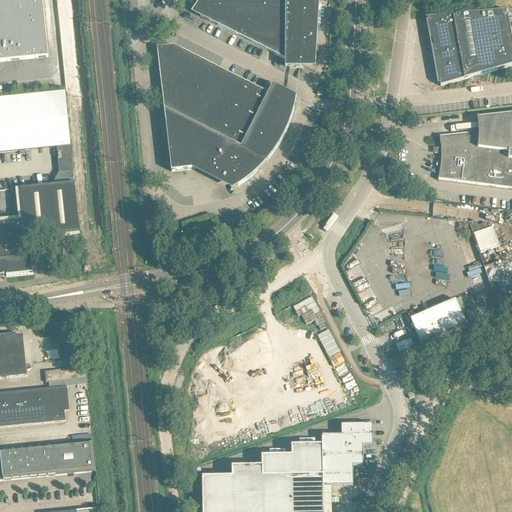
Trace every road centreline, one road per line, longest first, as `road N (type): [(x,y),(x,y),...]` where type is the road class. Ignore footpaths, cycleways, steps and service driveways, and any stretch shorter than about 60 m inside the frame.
road 1 (unclassified): [(366,511),(401,417),(331,279),(327,248),(378,162),(405,0)]
road 2 (unclassified): [(164,18),(305,92),(297,131),(261,183),(225,206),(191,212),(149,187),(140,44)]
road 3 (secondary): [(193,329),(230,316),(278,280),(356,172),(370,138),(378,75),(364,0)]
road 4 (secondary): [(0,312),(189,280),(253,250)]
road 5 (unknown): [(465,283),(482,294),(482,321),(381,365)]
road 6 (track): [(454,382),(398,511)]
road 7 (unknown): [(429,291),(399,304),(389,299),(374,242),(384,215)]
road 8 (secondary): [(67,351),(154,343),(193,329)]
road 9 (unknown): [(511,200),(425,185),(417,145)]
road 10 (secondary): [(193,329),(67,351)]
